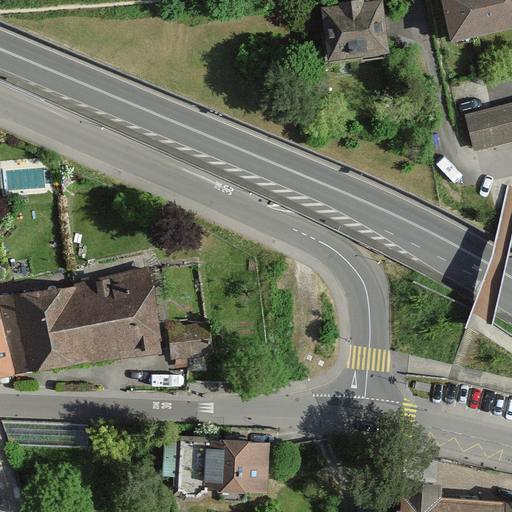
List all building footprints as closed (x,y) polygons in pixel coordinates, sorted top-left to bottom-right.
[(320,0),(322,53),(380,51),(378,0),(320,0)] [(511,0),(435,0),(442,34),(511,20),(511,0)] [(474,153),(511,143),(511,102),(464,114),(474,153)] [(0,372),(153,349),(145,267),(71,285),(0,295),(0,372)] [(175,351),(217,350),(217,321),(174,322),(175,351)] [(171,492),(262,493),(263,437),(172,436),(171,492)] [(504,511),(505,502),(439,499),(439,485),(411,484),(410,497),(402,497),(401,510),(394,509),(393,511),(504,511)]
